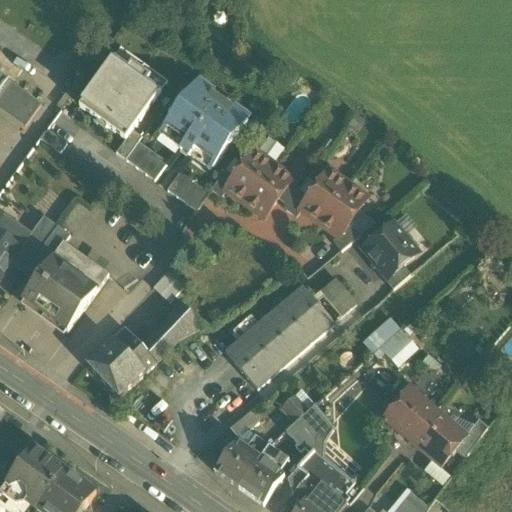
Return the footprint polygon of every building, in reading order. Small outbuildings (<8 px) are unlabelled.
[(1,76),(44,102),(56,81),(13,55),(1,76)] [(80,110),(126,142),(133,133),(161,94),(147,84),(151,79),(131,65),(128,70),(114,61),(80,110)] [(0,78),(0,102),(11,87),(12,87),(0,78)] [(248,123),(197,86),(163,133),(184,148),(180,152),(190,159),(193,155),(214,170),(248,123)] [(11,87),(0,102),(0,111),(25,129),(40,108),(11,87)] [(42,143),(61,156),(68,146),(48,133),(42,143)] [(142,140),(133,133),(126,142),(117,156),(126,163),(139,145),(142,140)] [(259,159),(251,160),(248,165),(247,165),(235,181),(227,192),(228,193),(233,196),(234,195),(238,198),(236,201),(245,208),(274,169),(286,153),(271,142),(267,143),(259,155),(259,159)] [(168,166),(139,145),(126,163),(155,184),(168,166)] [(274,169),(245,208),(255,215),(257,212),(262,215),(260,216),(266,220),(279,203),(293,183),(274,169)] [(225,174),(211,194),(222,202),(228,193),(227,192),(235,181),(225,174)] [(180,175),(167,193),(196,214),(209,197),(180,175)] [(349,189),(329,175),(310,201),(302,212),(303,213),(307,216),(309,214),(313,217),(310,221),(320,228),(349,189)] [(303,190),(293,183),(279,203),(289,210),(300,194),(303,190)] [(349,189),(320,228),(330,235),(332,232),(336,235),(335,236),(340,240),(341,240),(349,229),(361,213),(360,213),(364,208),(363,199),(358,196),(359,196),(349,189)] [(289,210),(286,214),(297,221),(303,213),(302,212),(310,201),(300,194),(289,210)] [(26,244),(40,255),(58,231),(44,220),(26,244)] [(394,228),(364,254),(377,270),(379,268),(389,280),(387,281),(388,283),(403,270),(415,260),(408,252),(413,249),(413,243),(409,238),(403,237),(402,238),(394,228)] [(349,229),(341,240),(340,240),(333,245),(341,256),(362,239),(349,229)] [(58,231),(25,275),(36,283),(63,247),(69,239),(58,231)] [(20,252),(0,237),(0,283),(13,266),(22,253),(20,252)] [(26,244),(20,252),(22,253),(13,266),(25,275),(40,255),(26,244)] [(108,279),(63,247),(36,283),(22,303),(68,335),(108,279)] [(403,270),(388,283),(387,281),(385,283),(393,293),(411,278),(403,270)] [(168,273),(153,288),(168,304),(184,289),(168,273)] [(356,307),(335,283),(324,292),(345,317),(356,307)] [(303,290),(226,356),(257,393),(335,328),(332,327),(334,327),(303,290)] [(182,308),(142,350),(156,365),(177,344),(204,329),(182,308)] [(379,352),(400,334),(389,321),(364,344),(375,356),(379,352)] [(142,350),(126,332),(87,367),(118,401),(156,365),(142,350)] [(400,334),(379,352),(398,372),(418,354),(400,334)] [(436,414),(409,391),(383,422),(411,445),(436,414)] [(281,413),(294,427),(309,414),(296,400),(281,413)] [(326,432),(309,414),(294,427),(286,434),(297,445),(299,447),(296,451),(301,455),(304,451),(312,458),(314,456),(314,455),(318,450),(326,432)] [(449,424),(436,414),(411,445),(442,470),(456,453),(466,442),(465,441),(447,426),(449,424)] [(240,442),(259,425),(251,416),(232,433),(240,442)] [(479,424),(465,441),(466,442),(456,453),(466,461),(488,432),(479,424)] [(247,453),(260,462),(269,450),(256,441),(247,453)] [(235,445),(215,474),(239,492),(260,462),(247,453),(235,445)] [(269,450),(260,462),(266,467),(271,459),(275,462),(279,457),(269,449),(269,450)] [(3,493),(0,496),(0,497),(1,498),(6,502),(7,506),(14,511),(21,511),(27,504),(37,511),(65,473),(63,472),(63,473),(57,468),(57,467),(34,451),(3,493)] [(284,479),(260,462),(239,492),(264,509),(284,479)] [(37,511),(36,511),(85,511),(96,497),(65,473),(37,511)] [(344,511),(347,509),(318,486),(296,511),(344,511)] [(425,511),(427,509),(411,496),(401,509),(405,511),(425,511)]
